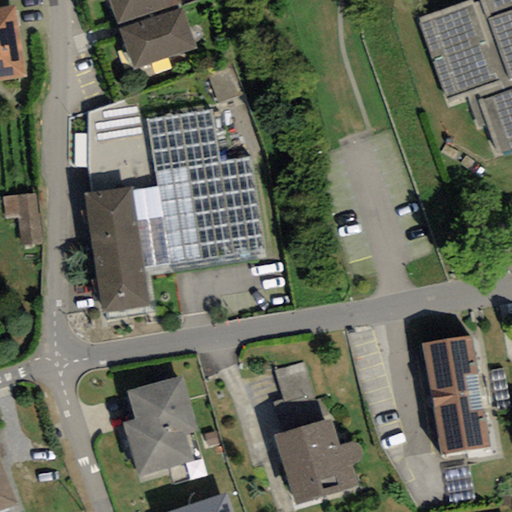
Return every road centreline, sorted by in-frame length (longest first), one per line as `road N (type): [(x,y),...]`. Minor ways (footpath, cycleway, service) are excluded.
road 1 (residential): [(511,290),(61,364)]
road 2 (residential): [(61,364),(54,312),(56,0)]
road 3 (residential): [(104,511),(61,364)]
